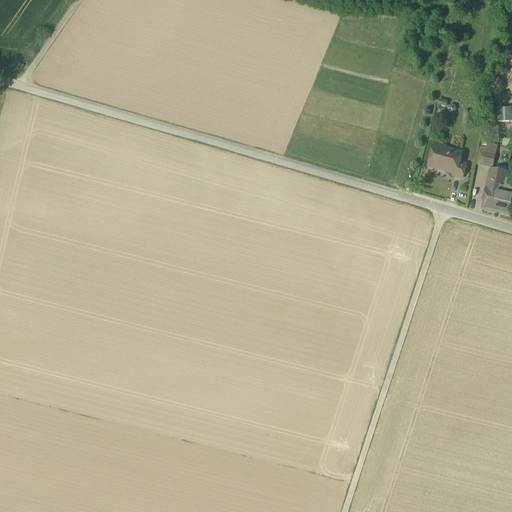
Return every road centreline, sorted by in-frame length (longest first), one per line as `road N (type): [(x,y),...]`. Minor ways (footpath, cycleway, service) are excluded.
road 1 (residential): [(20,84),(511,231)]
road 2 (track): [(442,211),(344,511)]
